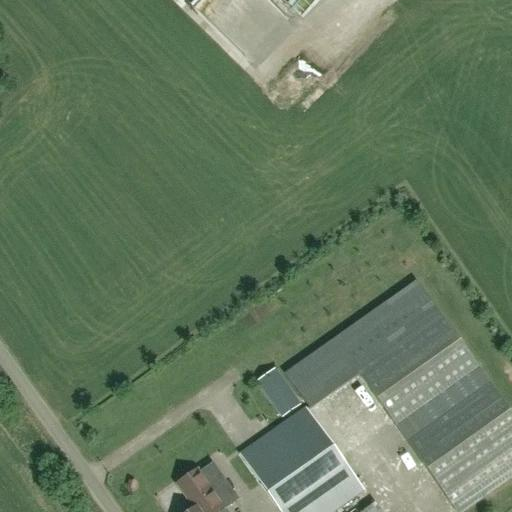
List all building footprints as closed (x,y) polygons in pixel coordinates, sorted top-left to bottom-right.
[(282,0),(301,18),(318,0),(282,0)] [(309,411),(359,376),(456,511),(463,511),(511,477),(511,417),(416,283),(285,377),(309,411)] [(299,406),(274,371),(257,383),(281,418),(299,406)] [(280,511),(381,511),(366,490),(362,492),(305,410),(241,456),(280,511)] [(223,511),(239,501),(210,461),(176,485),(194,510),(190,511),(223,511)]
